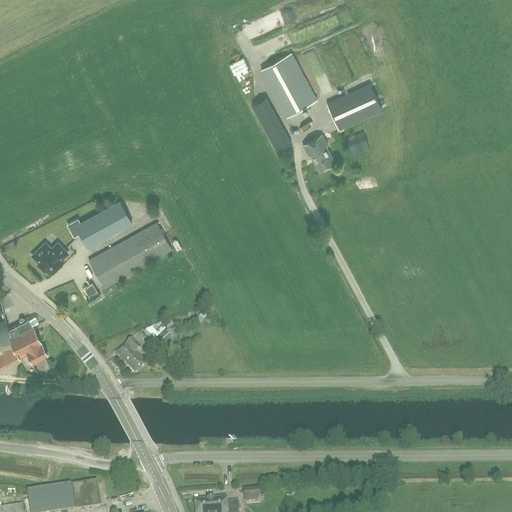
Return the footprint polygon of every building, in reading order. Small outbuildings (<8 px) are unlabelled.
[(269,19),(273,29),(295,19),(294,17),(289,19),(286,11),(269,19)] [(357,43),(356,37),(343,40),(344,46),(357,43)] [(276,40),(257,47),(261,59),(280,52),(276,40)] [(344,89),(353,85),(339,51),(329,55),(344,89)] [(287,117),(317,100),(291,53),(261,69),(287,117)] [(334,92),(320,58),(308,63),(313,75),(315,74),(325,96),(334,92)] [(339,130),(382,111),(370,84),(327,104),(339,130)] [(277,151),(291,144),(266,98),(252,105),(277,151)] [(351,155),(370,149),(364,132),(345,139),(351,155)] [(335,162),(326,147),(328,146),(322,135),(303,145),(309,156),(310,155),(319,171),(335,162)] [(88,247),(132,223),(120,201),(75,226),(88,247)] [(104,287),(172,250),(157,223),(89,261),(104,287)] [(30,256),(37,263),(36,265),(44,273),(46,272),(49,275),(64,261),(63,260),(70,254),(58,241),(51,248),(45,241),(30,256)] [(98,293),(89,298),(87,299),(90,305),(102,298),(98,293)] [(22,332),(33,327),(29,320),(26,321),(24,318),(22,318),(20,319),(19,321),(21,324),(8,330),(6,320),(0,321),(0,345),(11,342),(23,335),(22,332)] [(146,330),(142,331),(150,339),(152,337),(154,340),(165,329),(161,323),(161,322),(146,330)] [(11,342),(13,347),(0,353),(0,366),(19,357),(16,352),(24,348),(32,363),(48,356),(42,345),(41,345),(40,343),(40,342),(33,327),(22,332),(23,335),(11,342)] [(164,348),(172,340),(165,333),(157,340),(164,348)] [(125,363),(137,352),(141,348),(132,338),(128,342),(116,353),(125,363)] [(125,363),(135,373),(147,362),(137,352),(125,363)] [(30,511),(65,511),(100,507),(96,482),(28,492),(30,511)] [(245,503),(260,502),(258,488),(243,490),(245,503)] [(226,502),(226,498),(195,501),(195,511),(238,511),(238,501),(226,502)]
